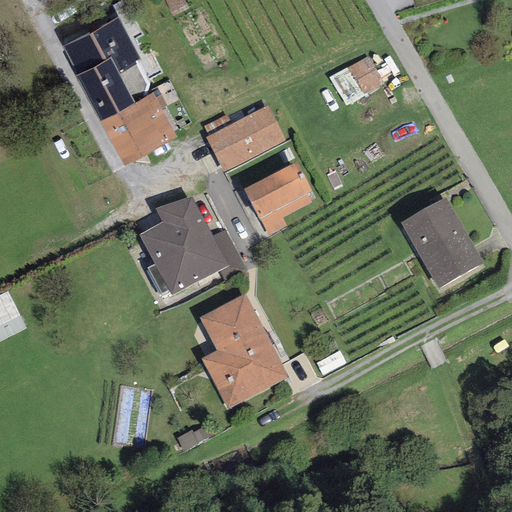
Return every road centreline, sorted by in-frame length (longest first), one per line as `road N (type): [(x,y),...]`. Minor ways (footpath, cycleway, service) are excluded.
road 1 (track): [(511,289),(172,469)]
road 2 (residential): [(393,25),(511,237)]
road 3 (track): [(425,334),(485,485)]
